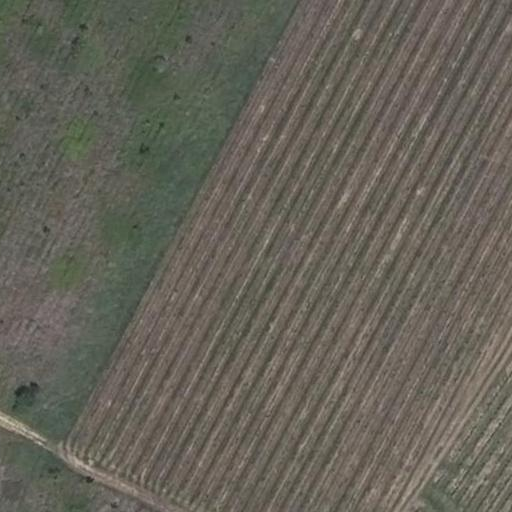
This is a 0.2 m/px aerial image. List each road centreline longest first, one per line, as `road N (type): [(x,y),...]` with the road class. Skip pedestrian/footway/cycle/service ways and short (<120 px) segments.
road 1 (track): [(390,511),(511,314)]
road 2 (track): [(0,416),(200,511)]
